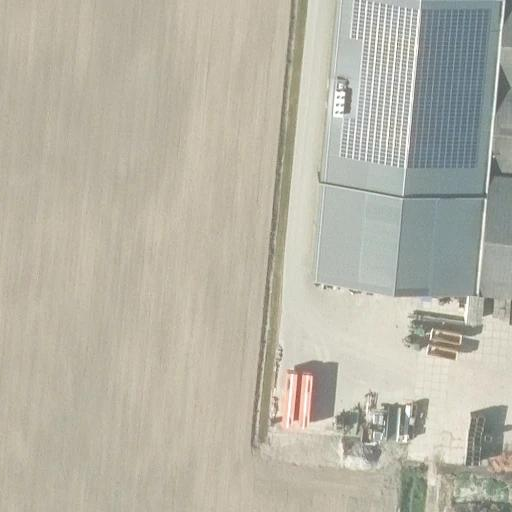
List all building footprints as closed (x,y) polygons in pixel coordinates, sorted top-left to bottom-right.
[(511,0),(334,0),(310,273),(511,291),(511,0)] [(458,316),(457,325),(495,330),(496,322),(458,316)] [(275,430),(285,431),(287,379),(278,378),(275,430)] [(464,384),(462,453),(495,454),(497,385),(464,384)] [(303,423),(318,423),(319,391),(304,390),(303,423)]
